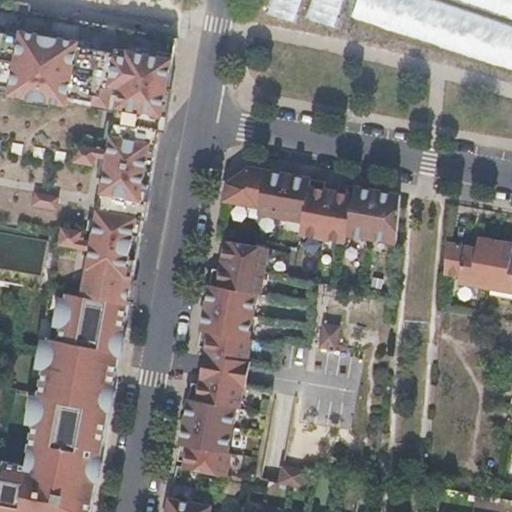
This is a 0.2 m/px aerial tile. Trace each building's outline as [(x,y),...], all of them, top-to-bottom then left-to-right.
[(341,22),(511,67),(511,0),(272,0),(268,15),(301,24),(303,18),(340,28),(341,22)] [(36,421),(31,451),(25,450),(22,464),(0,459),(0,511),(91,511),(143,238),(172,88),(180,39),(0,5),(0,280),(52,290),(47,316),(56,317),(50,345),(43,343),(40,363),(48,365),(41,399),(33,398),(29,420),(36,421)] [(398,244),(402,195),(342,184),(340,191),(324,188),(325,181),(252,168),(228,184),(225,201),(261,208),(260,213),(304,222),(301,234),(346,243),(348,234),(398,244)] [(489,290),(497,241),(480,237),(477,248),(448,242),(445,274),(460,278),(459,284),(489,290)] [(227,241),(221,270),(214,269),(199,347),(207,349),(200,385),(192,382),(190,399),(178,461),(186,462),(185,468),(228,477),(232,454),(229,453),(238,408),(240,409),(244,387),(247,388),(252,362),(249,362),(253,340),(250,339),(258,295),(261,295),(270,249),(227,241)] [(511,243),(497,241),(489,290),(511,293),(511,243)] [(336,350),(341,328),(326,325),(321,347),(336,350)] [(304,488),(307,472),(283,467),(280,483),(304,488)] [(211,511),(213,507),(194,504),(171,499),(168,511),(211,511)]
